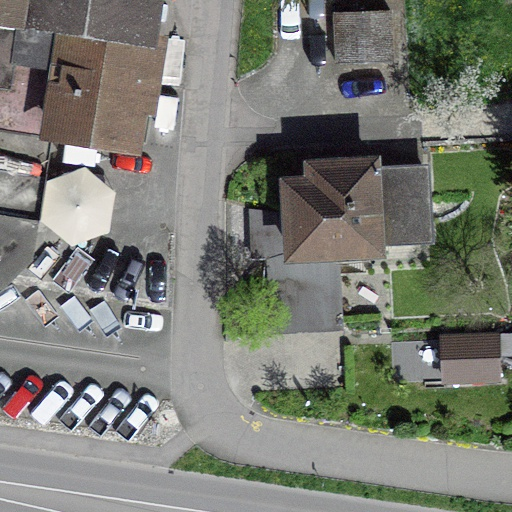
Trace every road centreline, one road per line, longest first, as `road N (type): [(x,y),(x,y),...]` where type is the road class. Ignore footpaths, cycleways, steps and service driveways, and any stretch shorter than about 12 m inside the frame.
road 1 (residential): [(221,0),(200,370),(214,417),(255,442),(511,479)]
road 2 (unknown): [(206,399),(0,360)]
road 3 (primary): [(0,489),(139,511)]
